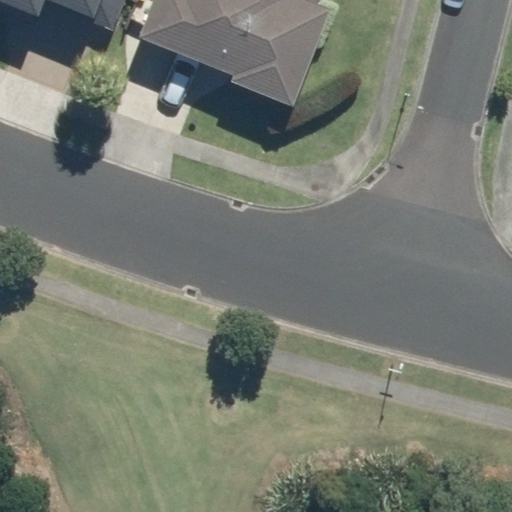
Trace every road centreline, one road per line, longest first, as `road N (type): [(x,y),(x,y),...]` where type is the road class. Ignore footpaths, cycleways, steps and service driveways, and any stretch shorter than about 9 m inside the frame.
road 1 (residential): [(0,167),(253,262),(394,305)]
road 2 (residential): [(394,305),(478,0)]
road 3 (residential): [(394,305),(511,333)]
